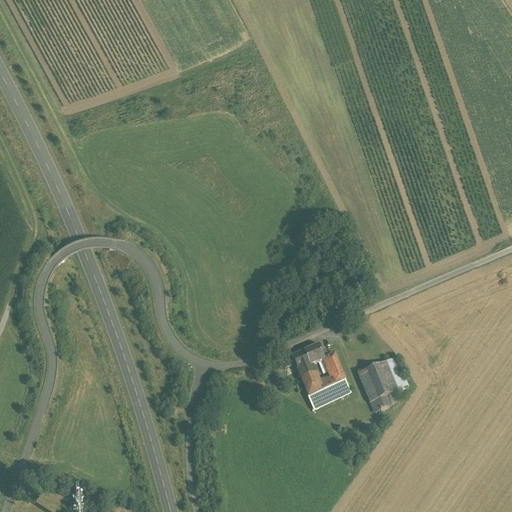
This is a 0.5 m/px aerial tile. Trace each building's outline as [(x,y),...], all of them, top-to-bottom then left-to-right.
[(319,347),(292,359),(301,381),(313,375),(310,368),(325,361),(329,359),(325,351),(322,353),(319,347)] [(329,359),(325,361),(332,379),(336,386),(345,382),(334,357),(329,359)] [(396,360),(358,376),(371,405),(373,404),(387,398),(408,389),(396,360)] [(313,375),(301,381),(309,398),(322,392),(318,385),(314,375),(313,375)] [(318,385),(322,392),(336,386),(332,379),(318,385)] [(322,392),(309,398),(314,409),(350,393),(345,382),(336,386),(322,392)] [(387,398),(373,404),(377,413),(390,407),(387,398)]
